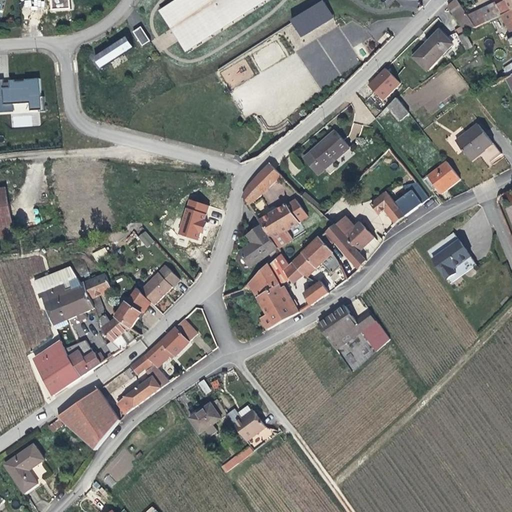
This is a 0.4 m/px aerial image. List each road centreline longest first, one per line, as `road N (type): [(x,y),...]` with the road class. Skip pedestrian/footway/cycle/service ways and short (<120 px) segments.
road 1 (unclassified): [(237,351),(309,321),(394,246),(485,192)]
road 2 (unclassified): [(0,443),(161,328),(209,281)]
road 3 (unclassified): [(247,171),(350,91),(442,0)]
road 4 (residential): [(247,171),(75,119),(60,43)]
road 5 (track): [(333,487),(511,309)]
road 6 (unclassified): [(55,511),(136,417),(237,351)]
